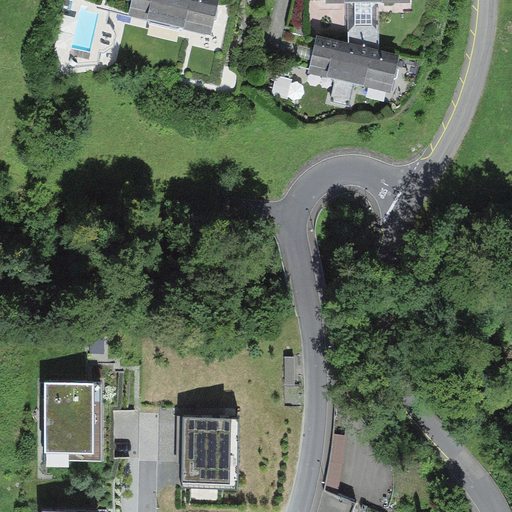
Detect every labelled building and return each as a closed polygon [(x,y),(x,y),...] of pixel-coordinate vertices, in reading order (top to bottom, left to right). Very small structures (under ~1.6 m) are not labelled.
[(223,6),(201,0),(133,0),(128,21),(213,44),(223,6)] [(415,0),(325,0),(326,8),(415,9),(415,0)] [(401,59),(319,40),(310,78),(392,96),(401,59)] [(101,384),(45,384),(45,460),(101,460),(101,384)] [(240,413),(184,412),(183,483),(239,483),(240,413)] [(101,511),(101,499),(36,500),(36,511),(101,511)]
